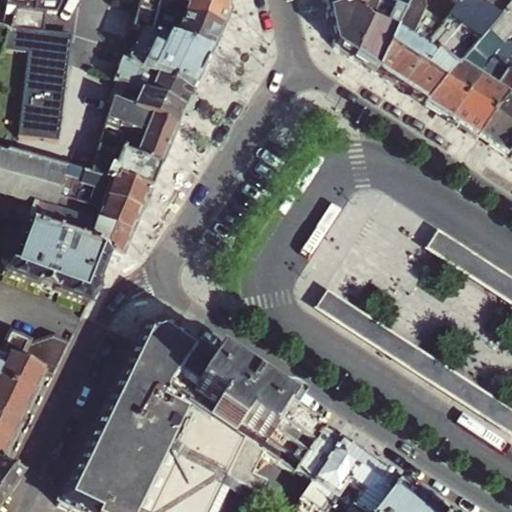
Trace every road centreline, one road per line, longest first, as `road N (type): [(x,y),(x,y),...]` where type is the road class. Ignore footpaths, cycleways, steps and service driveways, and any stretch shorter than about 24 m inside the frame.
road 1 (secondary): [(151,282),(501,511)]
road 2 (tertiary): [(151,282),(113,302),(45,441),(24,511)]
road 3 (secondary): [(297,66),(151,282)]
road 4 (secondary): [(511,206),(297,66)]
